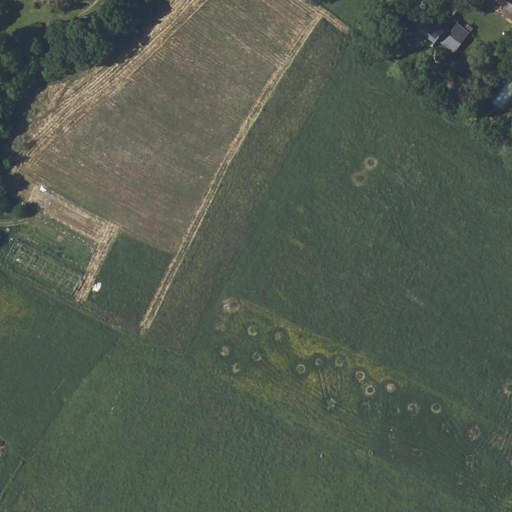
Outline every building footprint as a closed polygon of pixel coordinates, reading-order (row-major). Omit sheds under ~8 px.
[(503,0),(478,0),(500,17),(509,4),(503,0)] [(511,94),(511,91),(511,81),(509,80),(503,90),(511,94)] [(96,238),(104,222),(42,191),(34,206),(96,238)] [(87,266),(97,246),(29,213),(19,234),(87,266)] [(24,251),(28,245),(17,239),(8,257),(16,261),(22,250),(24,251)]
